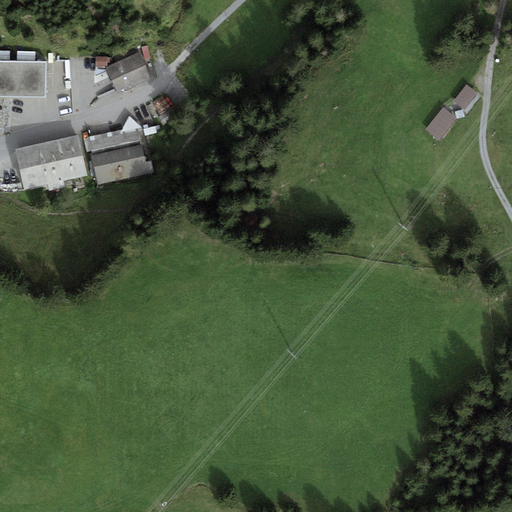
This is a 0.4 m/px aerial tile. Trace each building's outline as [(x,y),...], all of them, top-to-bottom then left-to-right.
[(107,66),(105,67),(107,71),(117,93),(151,79),(139,52),(114,64),(107,66)] [(107,66),(114,64),(111,57),(107,56),(96,56),(95,66),(95,75),(107,71),(105,67),(107,66)] [(47,61),(0,60),(0,97),(46,98),(47,61)] [(466,86),(454,101),(464,110),(477,95),(466,86)] [(163,114),(158,117),(163,126),(176,117),(170,109),(169,110),(161,98),(153,103),(159,113),(161,111),(163,114)] [(443,109),(426,130),(439,141),(457,120),(443,109)] [(138,125),(138,128),(141,127),(129,116),(122,129),(138,125)] [(122,129),(87,137),(98,185),(154,172),(151,160),(146,161),(138,128),(138,125),(122,129)] [(158,125),(143,129),(145,136),(160,132),(158,125)] [(78,134),(14,148),(23,190),(47,184),(49,191),(65,187),(64,181),(87,176),(78,134)]
